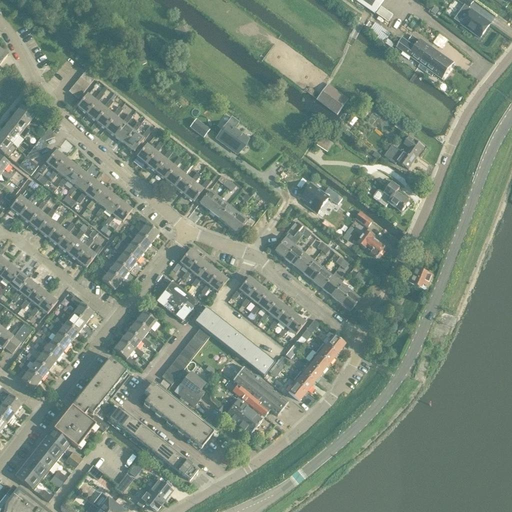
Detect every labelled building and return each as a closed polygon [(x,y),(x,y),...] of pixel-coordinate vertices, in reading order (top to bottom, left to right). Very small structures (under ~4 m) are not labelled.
[(354,0),(375,14),(384,0),(354,0)] [(471,0),(456,0),(465,6),(469,9),(474,2),(471,0)] [(465,6),(455,20),(461,25),(480,39),(491,24),(472,11),(471,12),(469,10),(469,9),(465,6)] [(376,15),(389,23),(393,16),(381,8),(376,15)] [(434,8),(431,13),(435,16),(439,11),(434,8)] [(375,23),(370,30),(378,37),(377,39),(384,44),(391,34),(375,23)] [(187,26),(183,28),(182,27),(175,30),(177,37),(185,34),(185,33),(189,31),(187,26)] [(449,42),(440,35),(436,40),(445,47),(449,42)] [(403,39),(397,47),(403,52),(401,55),(409,60),(411,58),(410,57),(420,42),(412,37),(408,43),(403,39)] [(420,42),(410,57),(411,58),(420,64),(431,48),(421,40),(420,42)] [(420,64),(418,68),(432,77),(434,74),(442,80),(454,64),(431,48),(420,64)] [(0,49),(0,66),(8,56),(0,49)] [(137,68),(147,64),(145,59),(135,62),(137,68)] [(84,74),(93,82),(97,77),(87,70),(84,74)] [(89,87),(93,82),(84,74),(80,79),(89,87)] [(85,91),(89,87),(80,79),(76,84),(85,91)] [(82,96),(85,91),(76,84),(72,88),(82,96)] [(78,101),(82,96),(72,88),(68,93),(78,101)] [(348,100),(343,96),(340,99),(326,89),(317,100),(337,115),(348,100)] [(369,104),(374,97),(366,92),(361,99),(369,104)] [(97,102),(98,103),(104,95),(101,93),(94,101),(87,95),(77,108),(86,115),(97,102)] [(113,103),(112,102),(115,98),(111,96),(109,99),(110,100),(103,108),(98,103),(97,102),(86,115),(96,123),(106,110),(107,111),(113,103)] [(353,113),(353,114),(357,117),(364,107),(361,104),(354,113),(353,113)] [(34,117),(32,115),(22,107),(14,117),(27,127),(34,117)] [(115,117),(116,118),(123,110),(119,108),(113,115),(107,111),(106,110),(96,123),(105,130),(115,117)] [(125,126),(132,118),(129,115),(122,123),(116,118),(115,117),(105,130),(114,137),(124,125),(125,126)] [(31,130),(27,127),(14,117),(7,126),(19,136),(24,140),(31,130)] [(196,121),(190,128),(203,138),(209,131),(196,121)] [(395,128),(404,134),(408,127),(399,121),(395,128)] [(134,133),(135,133),(141,126),(138,123),(131,131),(125,126),(124,125),(114,137),(124,145),(134,133)] [(342,124),(339,129),(344,133),(346,131),(348,129),(342,124)] [(221,133),(216,139),(237,155),(248,140),(227,125),(222,131),(221,133)] [(0,136),(12,146),(19,136),(7,126),(0,134),(0,136)] [(41,139),(46,142),(55,138),(53,132),(49,129),(41,139)] [(134,133),(124,145),(134,153),(144,141),(151,133),(147,130),(141,138),(135,133),(134,133)] [(322,138),(318,135),(313,143),(316,145),(322,138)] [(16,149),(12,146),(0,136),(0,152),(8,159),(16,149)] [(334,144),(323,137),(317,146),(328,153),(334,144)] [(48,147),(46,142),(41,139),(34,148),(38,151),(48,147)] [(404,154),(415,162),(425,148),(414,140),(413,141),(410,139),(404,146),(408,149),(404,154)] [(156,153),(157,154),(163,146),(160,143),(154,151),(147,145),(137,158),(146,165),(156,153)] [(398,162),(409,170),(415,162),(404,154),(393,146),(385,157),(396,165),(398,162)] [(40,157),(38,151),(34,148),(27,157),(31,161),(40,157)] [(56,172),(66,159),(56,151),(46,164),(46,163),(39,171),(43,174),(49,166),(55,171),(56,172)] [(166,160),(167,161),(173,153),(169,151),(163,158),(157,154),(156,153),(146,165),(155,173),(166,160)] [(0,172),(2,174),(1,175),(9,181),(12,178),(4,172),(10,165),(0,157),(0,172)] [(38,167),(31,161),(27,157),(19,167),(31,177),(38,167)] [(175,168),(176,168),(182,161),(179,158),(172,166),(167,161),(166,160),(155,173),(165,180),(175,168)] [(65,179),(75,166),(66,159),(56,172),(55,171),(49,179),(52,181),(58,174),(64,178),(65,179)] [(75,187),(85,174),(75,166),(65,179),(64,178),(58,186),(62,189),(68,181),(74,186),(75,187)] [(184,175),(185,176),(191,168),(188,166),(182,173),(176,168),(175,168),(165,180),(174,188),(184,175)] [(194,183),(195,184),(201,176),(197,173),(191,181),(185,176),(184,175),(174,188),(183,195),(194,183)] [(84,194),(94,181),(85,174),(75,187),(74,186),(68,194),(71,196),(77,188),(83,193),(84,194)] [(194,183),(183,195),(193,203),(204,191),(210,184),(207,180),(200,188),(195,184),(194,183)] [(94,201),(104,189),(94,181),(84,194),(83,193),(77,201),(81,204),(87,196),(93,200),(94,201)] [(227,189),(232,184),(227,181),(223,186),(227,189)] [(232,184),(227,189),(232,193),(236,188),(232,184)] [(378,191),(374,197),(374,199),(379,203),(386,208),(389,204),(402,214),(410,203),(397,194),(400,189),(393,184),(390,188),(385,195),(380,191),(378,191)] [(311,186),(302,199),(308,203),(306,206),(318,215),(329,200),(338,206),(343,199),(329,189),(324,195),(311,186)] [(103,209),(113,196),(104,189),(94,201),(93,200),(86,208),(90,211),(96,203),(102,208),(103,209)] [(209,212),(219,200),(209,192),(199,205),(209,212)] [(30,204),(31,205),(37,197),(34,195),(27,202),(20,197),(10,210),(19,217),(30,204)] [(250,199),(246,195),(242,201),(246,204),(250,199)] [(113,216),(123,203),(113,196),(103,209),(102,208),(96,216),(99,218),(105,211),(111,215),(113,216)] [(218,220),(229,207),(219,200),(209,212),(218,220)] [(39,212),(40,212),(46,205),(43,202),(37,210),(31,205),(30,204),(19,217),(29,224),(39,212)] [(113,216),(111,215),(105,223),(109,226),(115,218),(122,224),(132,211),(123,203),(113,216)] [(228,227),(238,214),(229,207),(218,220),(228,227)] [(49,219),(50,220),(56,212),(52,209),(46,217),(40,212),(39,212),(29,224),(39,232),(49,219)] [(368,229),(373,223),(373,222),(361,213),(356,220),(368,229)] [(238,214),(228,227),(237,235),(241,231),(245,234),(254,223),(250,219),(247,222),(238,214)] [(58,226),(59,227),(65,220),(62,217),(56,225),(50,220),(49,219),(39,232),(48,239),(58,226)] [(139,234),(152,244),(159,235),(147,225),(147,224),(139,217),(137,221),(144,227),(140,233),(139,234)] [(67,234),(69,235),(75,227),(71,224),(65,232),(59,227),(58,226),(48,239),(57,247),(67,234)] [(139,234),(140,233),(132,227),(129,230),(137,237),(132,243),(131,244),(144,254),(152,244),(139,234)] [(303,237),(307,232),(302,228),(298,233),(303,237)] [(77,241),(78,242),(84,235),(81,232),(75,239),(69,235),(67,234),(57,247),(67,254),(77,241)] [(307,232),(303,237),(307,240),(311,235),(307,232)] [(385,249),(373,239),(374,238),(366,233),(358,243),(366,249),(368,247),(374,252),(371,255),(376,260),(379,256),(385,249)] [(131,244),(132,243),(124,236),(122,240),(130,246),(125,252),(124,253),(137,263),(144,254),(131,244)] [(345,246),(346,245),(350,240),(344,236),(340,241),(345,246)] [(86,248),(88,249),(93,242),(90,239),(84,247),(78,242),(77,241),(67,254),(76,261),(86,248)] [(285,260),(295,247),(285,239),(275,252),(285,260)] [(322,252),(326,247),(321,243),(317,248),(322,252)] [(76,261),(86,269),(96,257),(97,257),(103,249),(99,246),(93,254),(88,249),(86,248),(76,261)] [(124,253),(125,252),(117,246),(114,249),(122,255),(117,261),(116,262),(129,273),(137,263),(124,253)] [(294,267),(304,255),(295,247),(285,260),(294,267)] [(326,247),(322,252),(326,255),(330,250),(326,247)] [(188,271),(189,272),(199,259),(189,251),(179,264),(179,263),(172,271),(176,274),(182,266),(188,271)] [(116,262),(117,261),(110,255),(107,258),(115,265),(110,271),(109,272),(122,282),(129,273),(116,262)] [(303,275),(313,262),(304,255),(294,267),(303,275)] [(0,277),(10,266),(0,258),(0,277)] [(340,267),(345,262),(340,258),(336,264),(340,267)] [(198,279),(209,266),(199,259),(189,272),(188,271),(182,279),(185,282),(191,274),(198,279)] [(312,282),(323,269),(313,262),(303,275),(312,282)] [(345,262),(340,267),(345,271),(349,265),(345,262)] [(109,272),(110,271),(102,265),(99,268),(107,275),(101,282),(114,292),(122,282),(109,272)] [(9,285),(19,273),(10,266),(0,277),(0,282),(2,280),(8,285),(9,285)] [(201,281),(207,286),(208,287),(218,274),(209,266),(198,279),(192,286),(195,289),(201,281)] [(332,277),(323,269),(312,282),(322,290),(332,277)] [(426,292),(433,276),(417,270),(411,285),(406,283),(402,292),(402,293),(411,296),(413,292),(415,287),(426,292)] [(18,292),(19,293),(29,281),(19,273),(9,285),(8,285),(2,293),(5,295),(11,287),(18,292)] [(359,282),(363,277),(359,273),(354,278),(359,282)] [(211,289),(218,294),(228,281),(218,274),(208,287),(207,286),(201,294),(205,296),(211,289)] [(346,279),(342,277),(341,279),(335,274),(332,277),(322,290),(331,297),(341,285),(341,284),(346,279)] [(363,277),(359,282),(363,286),(367,281),(363,277)] [(248,299),(258,286),(249,279),(239,291),(238,291),(232,299),(236,301),(242,294),(248,298),(248,299)] [(38,288),(32,283),(29,281),(19,293),(18,292),(11,300),(15,303),(21,295),(27,300),(28,301),(38,288)] [(199,303),(184,292),(172,283),(156,303),(183,323),(199,303)] [(349,286),(347,289),(341,285),(331,297),(341,305),(351,292),(351,293),(354,289),(349,286)] [(383,293),(383,292),(373,285),(369,289),(379,297),(383,293)] [(268,294),(266,292),(258,286),(248,299),(248,298),(242,306),(245,309),(251,301),(257,306),(258,307),(268,294)] [(30,302),(36,307),(37,308),(47,295),(38,288),(28,301),(27,300),(21,307),(24,310),(30,302)] [(375,302),(379,297),(369,289),(365,294),(375,302)] [(361,300),(351,293),(351,292),(341,305),(350,313),(354,308),(358,303),(361,300)] [(267,314),(277,301),(268,294),(258,307),(257,306),(251,314),(254,316),(260,308),(266,313),(267,314)] [(372,307),(375,302),(365,294),(362,299),(372,307)] [(47,316),(57,303),(47,295),(37,308),(36,307),(30,315),(34,318),(40,310),(47,316)] [(73,315),(86,325),(93,315),(81,305),(82,305),(73,298),(71,301),(79,308),(74,314),(73,315)] [(368,311),(372,307),(362,299),(361,300),(358,303),(368,311)] [(277,321),(287,309),(277,301),(267,314),(266,313),(260,321),(264,324),(270,316),(276,321),(277,321)] [(364,316),(368,311),(358,303),(354,308),(364,316)] [(73,315),(74,314),(66,307),(63,311),(71,317),(67,323),(66,324),(78,334),(86,325),(73,315)] [(263,378),(274,364),(208,311),(206,309),(194,324),(263,378)] [(286,329),(296,316),(287,309),(277,321),(276,321),(270,329),(273,331),(279,324),(285,328),(286,329)] [(151,330),(157,323),(144,313),(136,322),(149,333),(149,334),(156,340),(159,336),(151,330)] [(296,336),(306,324),(296,316),(286,329),(285,328),(279,336),(282,339),(289,331),(296,336)] [(66,324),(67,323),(59,317),(56,320),(64,326),(59,332),(58,334),(71,343),(78,334),(66,324)] [(0,333),(3,330),(4,331),(10,323),(7,320),(0,328),(0,327),(0,333)] [(307,331),(312,335),(320,325),(315,321),(307,331)] [(144,340),(149,334),(149,333),(136,322),(129,332),(142,342),(141,343),(149,349),(151,346),(144,340)] [(32,333),(23,326),(20,331),(13,339),(12,338),(4,349),(12,355),(20,345),(22,346),(32,333)] [(58,334),(59,332),(51,326),(48,329),(57,336),(52,342),(51,343),(63,353),(71,343),(58,334)] [(3,330),(0,333),(0,348),(3,351),(4,349),(12,338),(13,339),(20,331),(16,328),(10,336),(4,331),(3,330)] [(196,334),(206,342),(210,337),(200,329),(196,334)] [(307,341),(312,335),(307,331),(301,337),(307,341)] [(136,349),(141,343),(142,342),(129,332),(121,341),(134,352),(141,359),(144,355),(136,349)] [(193,339),(203,347),(206,342),(196,334),(193,339)] [(326,347),(338,356),(345,346),(332,335),(328,339),(331,341),(326,347)] [(63,353),(51,343),(52,342),(44,336),(41,339),(49,346),(44,352),(43,353),(56,363),(63,353)] [(189,343),(199,351),(203,347),(193,339),(189,343)] [(129,358),(134,352),(121,341),(114,351),(126,361),(126,362),(134,368),(137,364),(129,358)] [(292,349),(297,353),(302,346),(298,342),(292,349)] [(186,348),(196,356),(199,351),(189,343),(186,348)] [(338,356),(326,347),(323,344),(316,353),(330,365),(338,356)] [(43,353),(44,352),(36,345),(34,349),(42,355),(37,361),(36,362),(48,372),(56,363),(43,353)] [(182,352),(192,360),(196,356),(186,348),(182,352)] [(291,360),(297,353),(292,349),(286,356),(291,360)] [(178,357),(188,365),(192,360),(182,352),(178,357)] [(308,363),(323,374),(330,365),(316,353),(308,363)] [(48,372),(36,362),(37,361),(29,355),(26,358),(34,364),(30,370),(29,372),(41,381),(48,372)] [(175,361),(185,369),(188,365),(178,357),(175,361)] [(90,384),(107,397),(126,373),(109,360),(90,384)] [(175,361),(168,370),(178,378),(185,369),(175,361)] [(301,372),(315,384),(323,374),(308,363),(301,372)] [(29,372),(30,370),(21,364),(19,368),(27,374),(21,381),(34,391),(41,381),(29,372)] [(270,375),(275,379),(281,371),(276,368),(270,375)] [(239,386),(271,412),(278,418),(288,405),(244,369),(233,382),(239,386)] [(172,386),(178,378),(168,370),(162,378),(172,386)] [(293,381),(308,393),(315,384),(301,372),(293,381)] [(179,386),(174,393),(175,393),(179,396),(194,408),(204,395),(200,392),(205,385),(190,374),(180,386),(179,386)] [(163,381),(159,385),(166,390),(169,386),(163,381)] [(289,394),(300,403),(308,393),(293,381),(290,385),(293,388),(289,394)] [(93,415),(107,397),(90,384),(71,408),(72,408),(83,417),(88,411),(90,413),(93,415)] [(201,450),(213,434),(151,385),(144,394),(149,398),(143,404),(201,450)] [(256,411),(263,416),(266,418),(271,412),(239,386),(233,393),(241,399),(249,405),(253,409),(256,411)] [(22,406),(10,396),(10,395),(2,389),(0,391),(0,392),(7,398),(2,404),(2,406),(14,416),(22,406)] [(234,407),(226,418),(234,424),(239,417),(246,408),(249,405),(241,399),(239,402),(235,399),(231,404),(234,407)] [(229,406),(223,401),(216,410),(222,415),(229,406)] [(14,416),(2,406),(2,404),(0,402),(0,407),(0,408),(0,407),(0,419),(7,425),(14,416)] [(104,434),(106,430),(108,428),(94,417),(90,422),(83,417),(72,408),(54,430),(71,444),(71,445),(77,450),(95,427),(104,434)] [(118,408),(109,420),(121,429),(130,418),(118,408)] [(256,411),(253,409),(251,412),(246,408),(239,417),(256,430),(263,422),(260,419),(263,416),(256,411)] [(250,437),(256,430),(239,417),(234,424),(250,437)] [(130,418),(121,429),(132,438),(141,427),(130,418)] [(141,427),(132,438),(144,447),(152,435),(141,427)] [(64,454),(71,445),(71,444),(54,430),(46,440),(64,454)] [(152,435),(144,447),(155,455),(164,444),(152,435)] [(56,463),(64,454),(46,440),(39,449),(56,463)] [(164,444),(155,455),(166,464),(175,453),(164,444)] [(49,473),(56,463),(39,449),(31,459),(49,473)] [(79,466),(83,461),(73,453),(69,458),(79,466)] [(175,453),(166,464),(178,473),(186,462),(175,453)] [(75,471),(79,466),(69,458),(65,463),(75,471)] [(41,482),(49,473),(31,459),(24,468),(41,482)] [(186,462),(178,473),(189,482),(198,472),(186,462)] [(88,473),(98,481),(103,475),(93,467),(88,473)] [(34,492),(41,482),(24,468),(16,478),(34,492)] [(64,485),(68,480),(58,472),(54,477),(64,485)] [(60,490),(64,485),(54,477),(50,482),(60,490)] [(150,493),(164,504),(173,493),(169,489),(170,487),(165,483),(159,478),(155,483),(157,485),(150,493)] [(40,511),(32,505),(12,489),(0,504),(0,511),(40,511)] [(48,504),(52,499),(43,491),(39,496),(48,504)] [(71,498),(77,502),(81,497),(76,493),(71,498)] [(153,511),(157,511),(164,504),(150,493),(148,496),(146,495),(141,501),(145,504),(144,505),(153,511)] [(99,511),(100,511),(123,511),(108,500),(99,511)]
